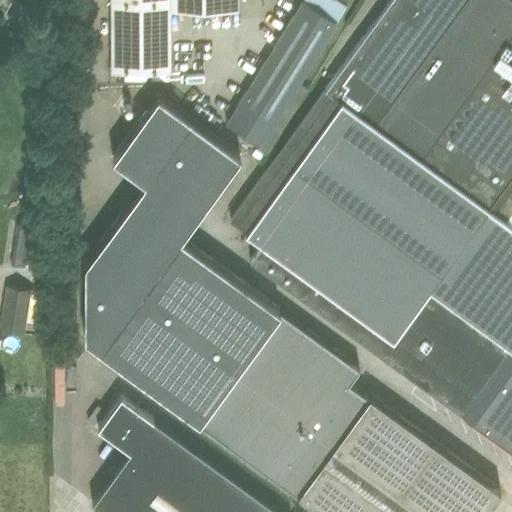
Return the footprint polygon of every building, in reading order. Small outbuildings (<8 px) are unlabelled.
[(109,0),(109,70),(168,70),(168,7),(168,0),(109,0)] [(300,0),(225,121),(259,142),(334,21),(348,0),(300,0)] [(511,0),(388,0),(230,218),(244,229),(261,242),(249,259),(445,402),(511,450),(511,0)] [(108,157),(141,181),(81,263),(82,338),(196,420),(296,492),(322,511),(486,511),(490,507),(487,505),(499,489),(367,393),(366,395),(346,380),(357,366),(178,237),(237,155),(154,95),(108,157)] [(31,146),(31,181),(45,181),(46,146),(31,146)] [(31,219),(30,257),(44,258),(44,219),(31,219)] [(24,265),(31,223),(16,221),(10,263),(24,265)] [(5,282),(0,315),(0,327),(24,331),(31,286),(5,282)] [(281,511),(119,395),(96,427),(128,450),(90,502),(104,511),(281,511)]
